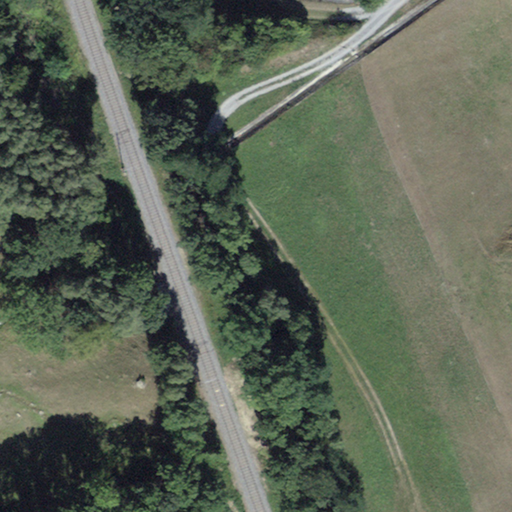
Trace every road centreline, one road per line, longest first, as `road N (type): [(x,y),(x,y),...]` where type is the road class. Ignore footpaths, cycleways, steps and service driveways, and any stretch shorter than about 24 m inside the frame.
road 1 (track): [(404,0),(318,66),(229,104),(208,129),(219,179),(371,402),(390,453),(398,511)]
road 2 (primary): [(500,511),(315,0)]
